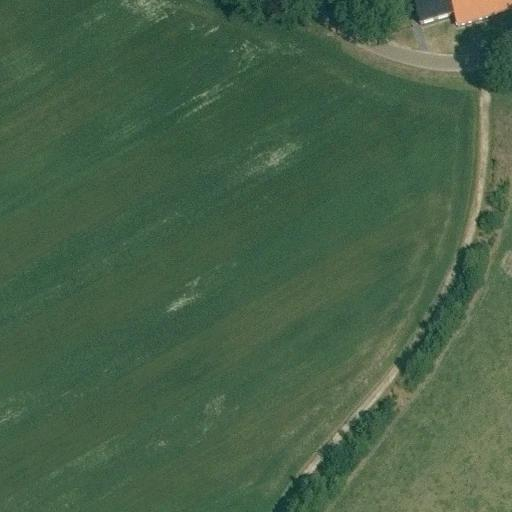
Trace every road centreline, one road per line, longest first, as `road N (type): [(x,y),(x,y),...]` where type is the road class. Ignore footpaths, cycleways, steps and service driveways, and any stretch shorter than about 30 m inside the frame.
road 1 (unknown): [(481,60),(482,184),(456,276),(283,511)]
road 2 (unclassified): [(481,60),(386,59),(285,0)]
